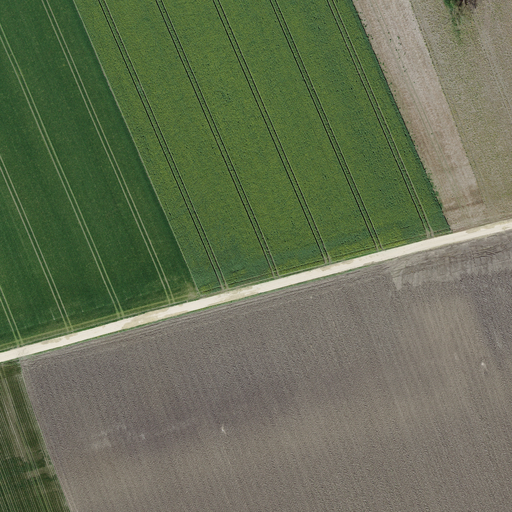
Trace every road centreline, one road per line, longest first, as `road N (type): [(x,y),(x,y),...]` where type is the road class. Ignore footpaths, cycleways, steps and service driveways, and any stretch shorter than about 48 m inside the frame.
road 1 (motorway): [(511,254),(0,388)]
road 2 (motorway): [(0,421),(511,287)]
road 3 (track): [(0,357),(511,224)]
